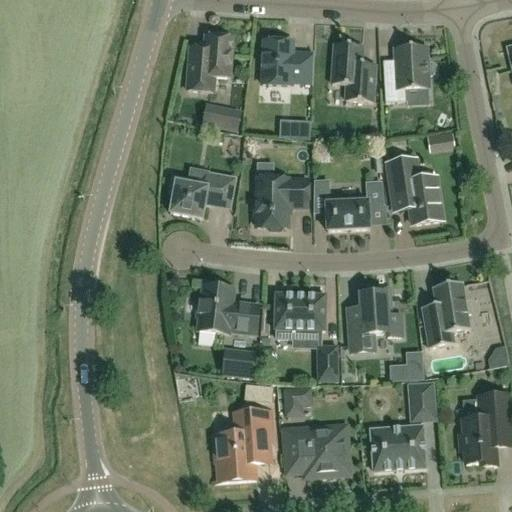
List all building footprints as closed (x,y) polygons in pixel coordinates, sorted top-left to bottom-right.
[(206,39),(205,51),(191,50),(188,94),(213,96),(214,80),(230,81),(233,41),(223,40),(222,37),(210,36),(208,39),(206,39)] [(292,56),(293,45),(264,44),(262,88),(291,89),(291,86),(312,87),(313,87),(314,56),(313,56),(313,57),(292,56)] [(363,50),(335,48),(332,88),(347,89),(346,104),(373,106),(376,68),(362,67),(363,50)] [(429,92),(428,79),(432,79),(435,75),(435,68),(431,66),(428,66),(427,49),(395,51),(396,82),(384,82),(386,106),(408,105),(407,93),(429,92)] [(242,115),(207,108),(203,128),(238,135),(242,115)] [(312,142),(312,125),(285,124),(284,141),(312,142)] [(452,141),(440,142),(442,154),(454,152),(452,141)] [(395,214),(410,212),(413,229),(442,224),(436,180),(418,183),(415,162),(388,166),(395,214)] [(231,207),(236,182),(208,176),(205,190),(189,187),(189,182),(172,179),(169,196),(174,197),(170,217),(202,223),(205,207),(211,209),(212,203),(231,207)] [(284,231),(287,231),(287,213),(285,213),(285,210),(288,208),(294,208),(294,210),(308,210),(308,184),(287,183),(287,182),(273,182),(273,186),(258,186),(257,204),(254,204),(254,220),(257,220),(257,231),(267,231),(270,234),(281,235),(284,231)] [(314,209),(314,216),(327,216),(327,235),(370,233),(370,229),(369,211),(383,210),(383,208),(381,186),(367,187),(368,205),(356,205),(356,202),(342,202),(342,206),(330,206),(329,183),(314,184),(314,209)] [(436,308),(423,311),(430,352),(455,348),(453,336),(470,333),(467,318),(472,317),(470,303),(465,304),(462,286),(434,291),(436,308)] [(232,306),(234,293),(204,289),(199,334),(229,337),(229,334),(257,337),(260,309),(232,306)] [(388,340),(402,340),(401,318),(388,319),(387,312),(391,312),(390,292),(374,293),(374,297),(361,297),(362,311),(349,312),(351,350),(374,348),(374,337),(387,336),(388,340)] [(277,333),(277,342),(294,343),(294,333),(323,334),(325,334),(325,332),(326,301),(326,298),(324,298),(324,299),(305,298),(278,297),(276,297),(276,299),(275,330),(275,333),(277,333)] [(204,338),(203,348),(219,349),(220,339),(204,338)] [(338,383),(337,353),(338,353),(338,350),(335,350),(321,351),(320,350),(318,350),(318,353),(319,383),(318,383),(318,386),(321,386),(321,385),(336,385),(338,385),(338,383)] [(226,353),(223,380),(256,384),(259,356),(226,353)] [(413,361),(400,361),(399,376),(413,376),(413,361)] [(185,382),(187,402),(202,400),(200,381),(185,382)] [(433,387),(409,388),(410,407),(435,406),(433,387)] [(300,406),(300,408),(311,407),(310,393),(286,395),(287,407),(300,406)] [(511,450),(511,441),(511,426),(509,398),(479,400),(481,422),(463,424),(467,468),(481,467),(485,470),(497,470),(496,451),(511,450)] [(271,414),(235,417),(236,437),(214,439),(216,467),(222,466),(223,485),(213,485),(214,487),(257,484),(254,448),(273,447),(271,414)] [(426,471),(423,430),(371,433),(374,475),(426,471)] [(304,463),(305,474),(313,474),(313,479),(324,479),(326,481),(334,480),(336,478),(346,477),(345,460),(349,460),(348,448),(342,442),(331,443),(331,433),(304,435),(304,433),(285,434),(286,459),(301,457),(301,463),(304,463)] [(488,472),(489,486),(511,484),(511,452),(502,453),(503,472),(488,472)]
